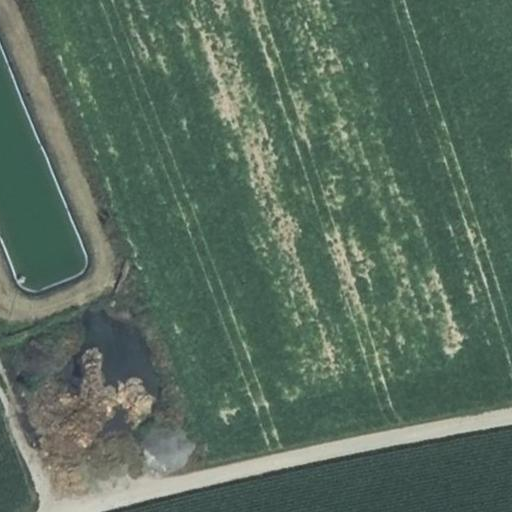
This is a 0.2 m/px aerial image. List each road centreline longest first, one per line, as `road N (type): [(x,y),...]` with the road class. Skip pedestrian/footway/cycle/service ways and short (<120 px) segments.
road 1 (track): [(92,511),(306,459),(511,421)]
road 2 (track): [(54,511),(0,374)]
